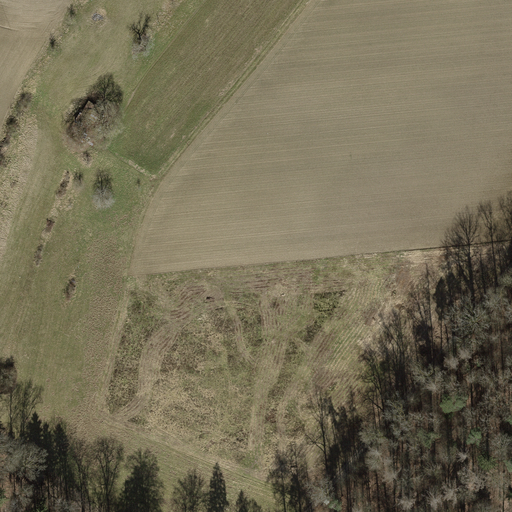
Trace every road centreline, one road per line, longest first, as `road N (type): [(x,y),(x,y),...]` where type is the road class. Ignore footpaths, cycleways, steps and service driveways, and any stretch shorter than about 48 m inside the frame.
road 1 (track): [(311,511),(511,247)]
road 2 (track): [(304,0),(166,168)]
